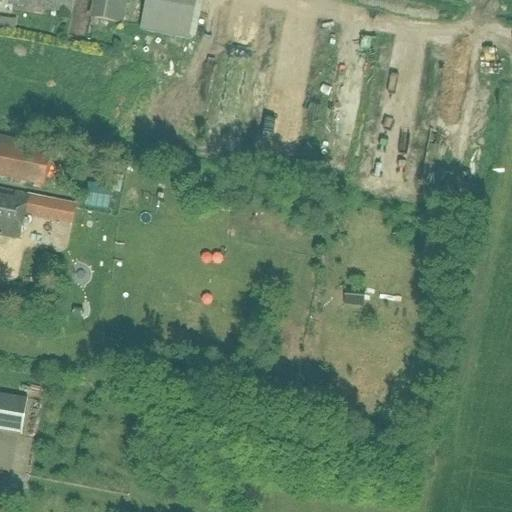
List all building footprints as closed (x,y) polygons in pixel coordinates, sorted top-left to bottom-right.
[(10,0),(10,4),(69,14),(71,0),(10,0)] [(121,26),(126,0),(93,0),(90,19),(121,26)] [(185,0),(145,0),(139,32),(188,41),(196,2),(185,0)] [(73,43),(84,43),(86,2),(83,2),(82,13),(74,13),(73,43)] [(222,91),(245,92),(245,82),(223,81),(222,91)] [(331,106),(332,123),(361,122),(361,105),(331,106)] [(0,146),(0,178),(44,188),(50,157),(0,146)] [(0,236),(19,240),(29,196),(0,189),(0,236)] [(32,227),(32,249),(65,250),(65,228),(32,227)]
